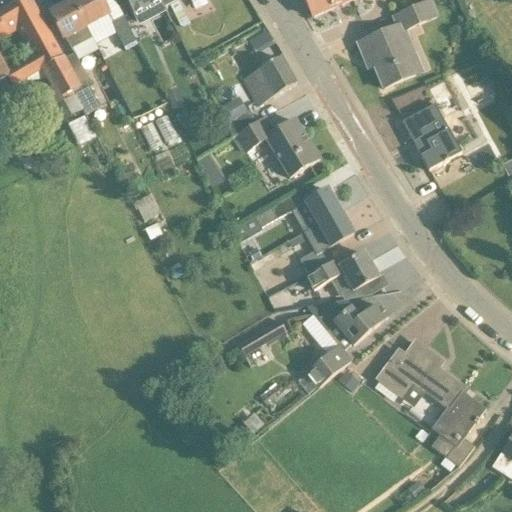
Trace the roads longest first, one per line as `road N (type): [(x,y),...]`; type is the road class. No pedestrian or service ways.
road 1 (residential): [(511,342),(441,271),(276,0)]
road 2 (track): [(417,511),(473,467),(511,401)]
